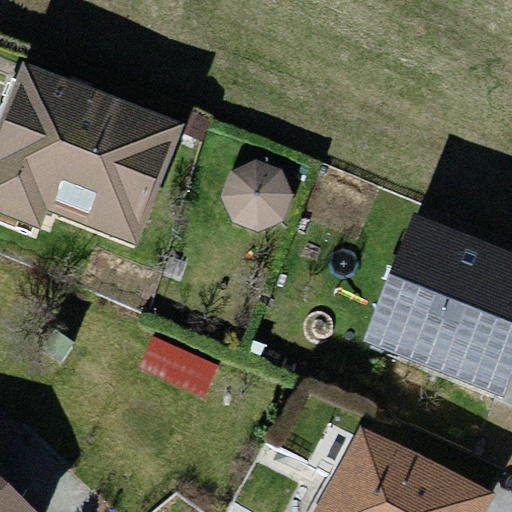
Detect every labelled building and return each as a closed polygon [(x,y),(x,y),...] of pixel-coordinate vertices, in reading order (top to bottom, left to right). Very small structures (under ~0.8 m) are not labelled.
[(174,140),(16,80),(0,122),(0,209),(129,259),(174,140)] [(247,168),(219,181),(212,204),(225,235),(249,243),(274,229),(283,208),(277,182),(247,168)] [(511,387),(511,265),(414,226),(362,355),(503,411),(511,387)] [(212,389),(221,358),(153,338),(144,369),(212,389)] [(480,511),(483,508),(350,441),(314,511),(480,511)]
